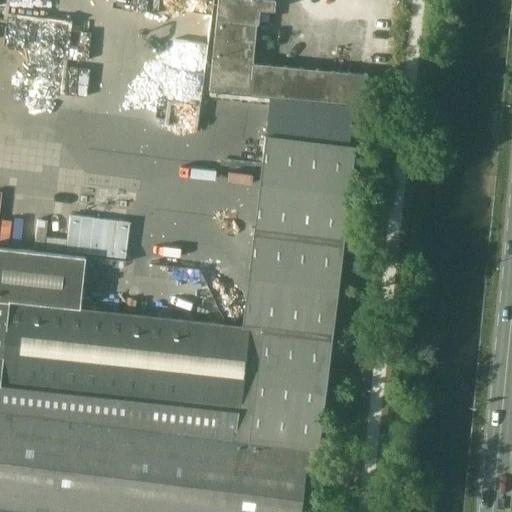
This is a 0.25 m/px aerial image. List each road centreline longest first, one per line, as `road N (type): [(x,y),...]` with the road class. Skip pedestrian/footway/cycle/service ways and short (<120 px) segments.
road 1 (unknown): [(0,153),(230,194)]
road 2 (primary): [(492,511),(511,313)]
